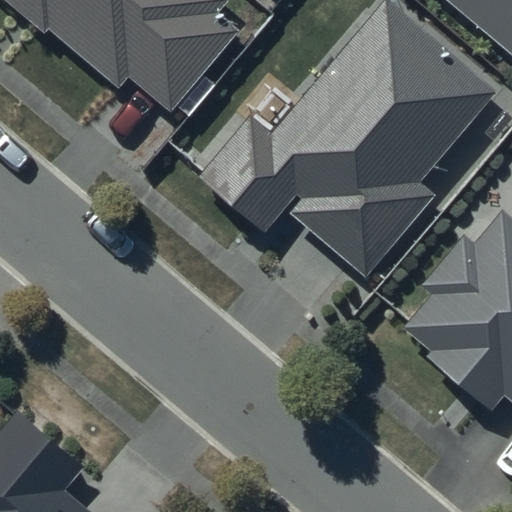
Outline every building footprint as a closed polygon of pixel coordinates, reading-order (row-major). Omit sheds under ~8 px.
[(130,70),(170,102),(238,28),(216,10),(224,0),(12,0),(119,84),(130,70)] [(498,91),(388,0),(384,0),(273,133),(250,115),(199,176),(265,231),(285,206),(367,274),(435,193),(422,183),(498,91)] [(511,0),(452,0),(511,48),(511,0)] [(506,387),(511,392),(511,211),(500,202),(473,237),(462,228),(419,283),(428,290),(402,323),(430,345),(425,352),(492,405),(506,387)] [(84,467),(17,410),(0,430),(0,511),(90,511),(65,490),(84,467)]
